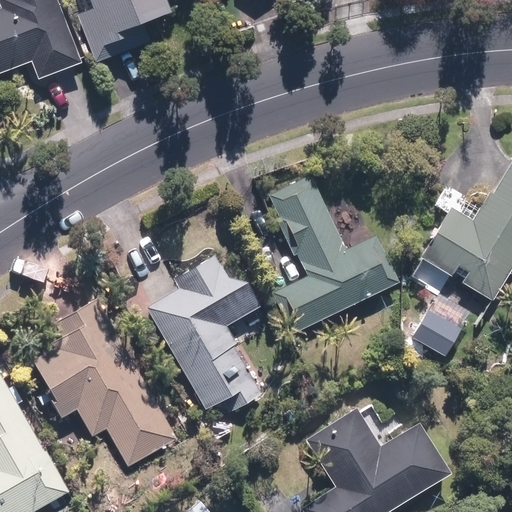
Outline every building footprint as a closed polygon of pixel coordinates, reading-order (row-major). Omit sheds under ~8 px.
[(41,79),(86,61),(61,0),(0,0),(3,6),(0,7),(0,73),(34,60),(41,79)] [(79,13),(98,61),(154,39),(147,21),(174,10),(170,0),(94,0),(97,6),(79,13)] [(423,254),(495,297),(511,268),(511,161),(478,219),(453,204),(423,254)] [(294,331),(403,279),(380,231),(349,245),(313,171),(270,192),(309,273),(274,289),(294,331)] [(182,284),(148,303),(207,407),(224,397),(231,408),(264,390),(226,324),(264,302),(249,276),(230,273),(218,251),(177,274),(182,284)] [(179,435),(99,294),(49,323),(60,342),(35,356),(67,412),(79,406),(95,433),(108,426),(129,463),(179,435)] [(0,511),(29,511),(71,489),(1,367),(0,367),(0,511)] [(302,505),(306,511),(384,511),(454,467),(420,416),(384,440),(360,402),(306,437),(336,483),(302,505)]
